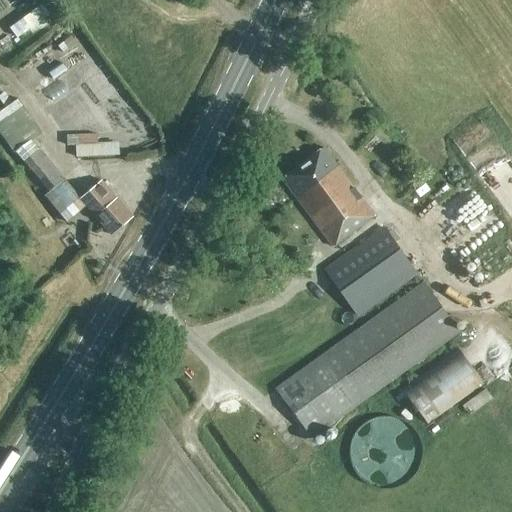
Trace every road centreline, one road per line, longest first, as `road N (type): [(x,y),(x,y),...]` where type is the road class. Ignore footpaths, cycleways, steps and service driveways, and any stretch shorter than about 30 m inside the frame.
road 1 (primary): [(0,490),(184,179)]
road 2 (unclassified): [(53,511),(218,197)]
road 3 (track): [(133,348),(249,511)]
road 4 (unclassified): [(218,197),(293,47)]
road 5 (primary): [(184,179),(259,31)]
